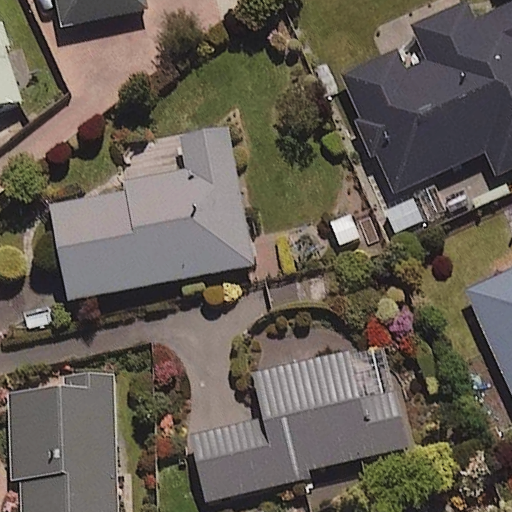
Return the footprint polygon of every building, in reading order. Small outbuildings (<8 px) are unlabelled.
[(59,0),(67,33),(150,16),(147,0),(59,0)] [(511,11),(477,27),(470,10),(417,32),(432,68),(409,78),(401,60),(345,83),(394,200),(489,160),(499,182),(511,176),(511,11)] [(0,114),(25,107),(0,27),(0,114)] [(259,271),(232,138),(187,147),(192,174),(126,187),(128,197),(56,212),(75,308),(259,271)] [(511,278),(471,296),(511,390),(511,278)] [(408,453),(383,351),(259,381),(270,427),(196,445),(211,508),(311,483),(310,477),(408,453)] [(120,511),(116,383),(69,384),(70,400),(18,401),(21,511),(120,511)]
